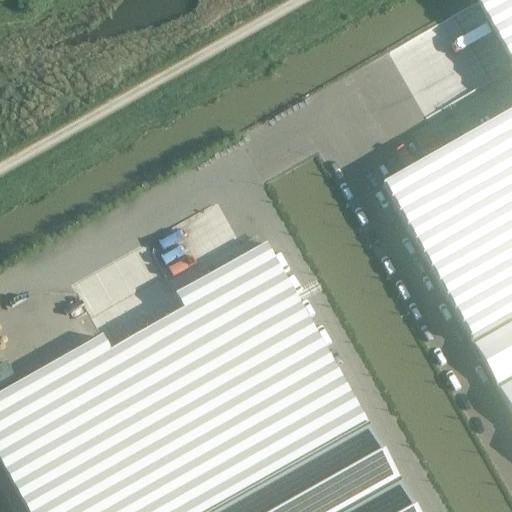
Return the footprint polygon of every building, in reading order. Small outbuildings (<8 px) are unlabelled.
[(511,31),(508,25),(344,119),(473,345),(511,414),(511,31)] [(259,224),(260,216),(259,209),(256,200),(253,194),(249,189),(245,186),(238,182),(230,179),(222,178),(213,179),(205,182),(198,186),(194,189),(190,194),(187,200),(185,207),(183,215),(184,223),(187,231),(190,238),(195,243),(200,247),(207,251),(212,253),(220,254),(227,254),(235,251),(242,248),(248,243),(253,238),(256,231),(259,224)] [(184,269),(184,262),(184,256),(182,250),(179,243),(175,237),(170,234),(164,230),(159,227),(150,226),(143,226),(136,228),(129,231),(124,235),(118,241),(115,247),(112,255),(112,262),(112,268),(114,274),(117,281),(121,287),(126,291),(133,295),(138,297),(147,299),(152,298),(161,296),(167,293),(174,288),(178,283),(182,276),(184,269)] [(0,396),(0,462),(28,511),(428,511),(377,422),(276,241),(0,396)] [(9,360),(0,364),(0,392),(21,382),(9,360)]
